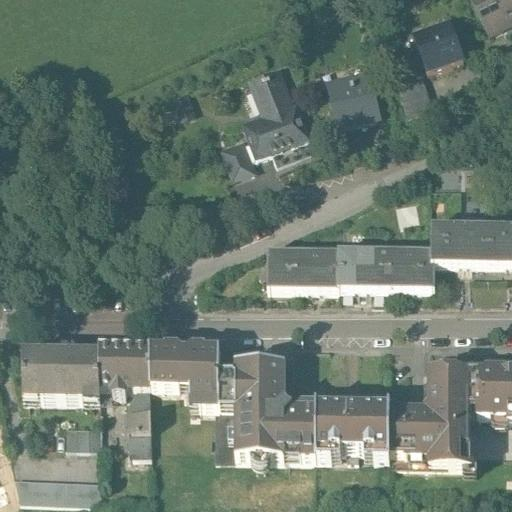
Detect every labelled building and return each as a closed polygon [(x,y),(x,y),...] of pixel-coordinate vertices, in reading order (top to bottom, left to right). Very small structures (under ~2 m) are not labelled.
[(511,28),(511,0),(483,0),(470,7),(490,46),(508,37),(505,32),(511,28)] [(464,73),(449,34),(413,47),(428,86),(464,73)] [(363,58),(368,82),(371,92),(381,90),(373,55),(363,58)] [(368,82),(328,91),(339,138),(380,129),(371,92),(368,82)] [(293,115),(281,84),(270,88),(269,86),(259,90),(259,92),(257,93),(268,124),(243,134),(249,150),(243,152),(250,171),(256,169),(256,170),(309,150),(295,114),(293,115)] [(433,125),(421,89),(397,97),(408,132),(433,125)] [(176,101),(182,125),(195,122),(189,98),(176,101)] [(250,171),(243,152),(242,150),(222,158),(233,189),(254,181),(250,171)] [(511,239),(432,239),(432,262),(432,276),(434,276),(511,276),(511,239)] [(268,278),(263,278),(261,278),(261,279),(260,280),(259,281),(259,282),(259,283),(260,284),(260,286),(261,286),(262,287),(262,292),(268,292),(268,298),(338,298),(339,261),(268,261),(268,278)] [(434,276),(432,276),(432,262),(339,261),(338,298),(434,298),(434,276)] [(150,395),(150,396),(189,396),(189,415),(215,415),(215,379),(219,379),(219,353),(205,353),(205,351),(165,351),(165,353),(149,353),(150,395)] [(149,353),(100,354),(101,396),(112,396),(113,401),(125,401),(126,396),(132,396),(136,391),(139,395),(150,395),(149,353)] [(99,359),(22,360),(23,407),(100,406),(99,359)] [(429,407),(423,413),(423,414),(389,414),(389,463),(389,469),(469,469),(469,419),(507,420),(507,423),(511,422),(511,377),(508,378),(508,374),(506,372),(486,372),(485,373),(484,375),(456,375),(456,370),(455,368),(443,368),(441,370),(441,375),(429,375),(429,407)] [(219,379),(215,379),(215,415),(235,415),(235,463),(315,463),(316,408),(300,408),(300,413),(290,413),(285,408),(285,380),(285,370),(276,370),(245,370),(235,370),(235,379),(219,379)] [(150,396),(150,395),(139,395),(128,411),(129,461),(151,461),(150,396)] [(316,408),(315,463),(315,464),(331,464),(331,456),(346,455),(346,463),(358,463),(358,455),(373,455),(373,464),(389,463),(389,414),(389,408),(373,408),(373,413),(357,413),(357,418),(348,418),(348,413),(331,413),(331,409),(316,408)] [(112,428),(112,417),(101,417),(102,453),(113,453),(113,438),(112,428)] [(124,428),(112,428),(113,438),(124,438),(124,428)] [(100,430),(65,430),(65,453),(100,452),(100,430)] [(101,507),(101,484),(15,483),(21,510),(32,507),(101,507)]
